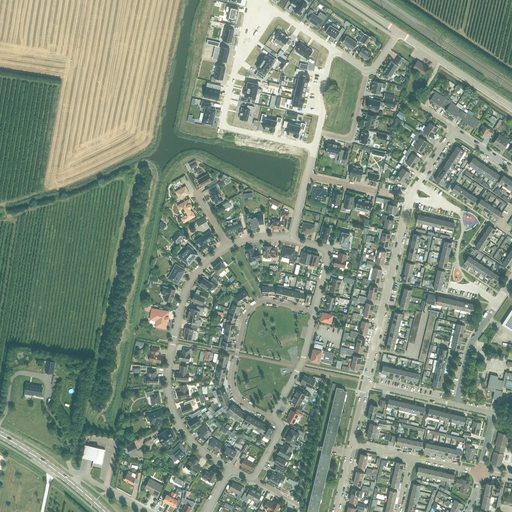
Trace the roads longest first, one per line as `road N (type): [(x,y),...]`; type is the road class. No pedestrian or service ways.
road 1 (residential): [(228,246),(190,281),(166,382),(176,423),(228,469)]
road 2 (residential): [(275,417),(233,389),(245,314),(263,301),(314,312)]
road 3 (residential): [(365,382),(410,197)]
road 4 (residential): [(234,69),(222,125),(314,148)]
road 5 (tertiary): [(511,107),(397,32)]
road 6 (primary): [(104,511),(0,435)]
